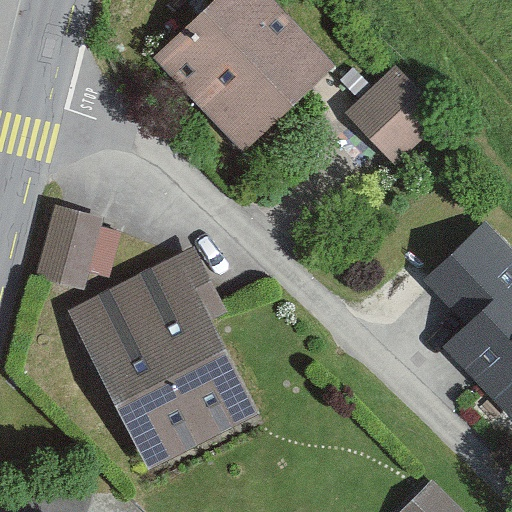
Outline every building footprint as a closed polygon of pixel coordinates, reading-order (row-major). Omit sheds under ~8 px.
[(231,0),(167,60),(246,144),(325,70),(259,0),(231,0)] [(436,120),(394,79),(355,118),(397,159),(436,120)] [(96,224),(58,215),(43,279),(82,288),(96,224)] [(439,286),(478,328),(511,295),(511,255),(494,236),(439,286)] [(77,317),(153,464),(248,415),(198,319),(219,308),(192,258),(77,317)] [(457,347),(511,406),(511,295),(478,328),(457,347)] [(413,511),(453,511),(431,492),(413,511)]
